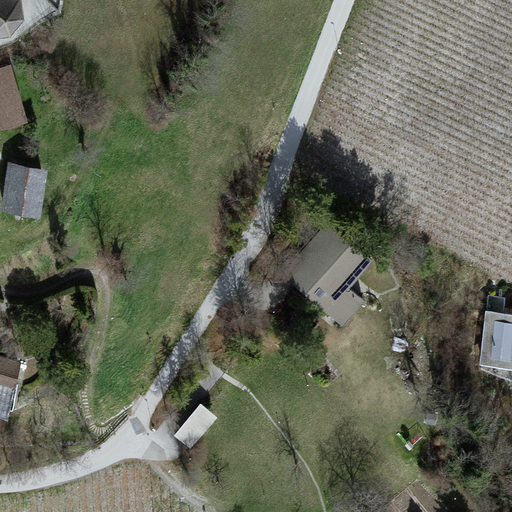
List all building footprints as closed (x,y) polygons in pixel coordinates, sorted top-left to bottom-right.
[(0,0),(0,34),(9,33),(19,20),(16,0),(0,0)] [(9,69),(0,71),(0,126),(23,120),(9,69)] [(43,173),(11,168),(5,209),(37,214),(43,173)] [(319,206),(279,271),(338,307),(378,242),(319,206)] [(511,327),(481,325),(477,371),(511,373),(511,327)] [(0,414),(5,416),(19,365),(0,359),(0,414)] [(201,399),(174,429),(191,444),(217,413),(201,399)]
